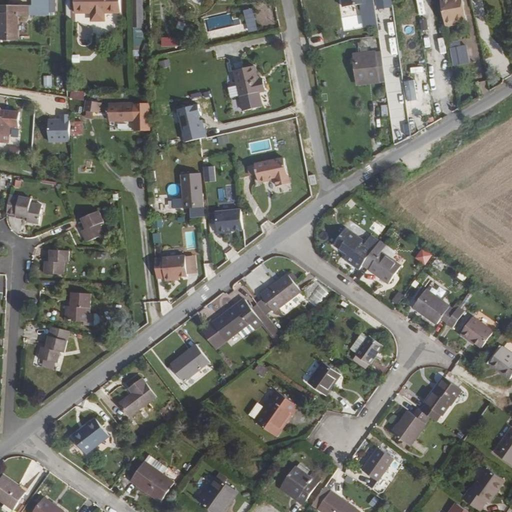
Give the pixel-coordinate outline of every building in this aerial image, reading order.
[(50,17),(49,0),(26,0),(26,7),(0,7),(0,42),(10,43),(10,42),(17,42),(18,17),(28,17),(50,17)] [(103,19),(103,14),(107,13),(107,0),(73,0),(74,14),(90,14),(90,20),(93,23),(101,22),(103,19)] [(119,13),(118,0),(107,0),(107,13),(119,13)] [(141,0),(133,0),(135,42),(144,41),(142,1),(141,0)] [(391,8),(389,0),(374,0),(376,11),(391,8)] [(414,0),(418,15),(424,14),(421,0),(414,0)] [(459,0),(442,0),(440,0),(444,26),(464,22),(459,0)] [(253,11),(244,12),(246,24),(255,23),(253,11)] [(418,30),(426,30),(427,20),(419,19),(418,30)] [(379,32),(383,46),(391,43),(387,30),(379,32)] [(177,37),(162,37),(162,46),(178,46),(177,37)] [(436,40),(439,54),(445,53),(442,38),(436,40)] [(144,41),(135,42),(135,50),(141,50),(144,41)] [(459,42),(450,44),(454,66),(464,65),(461,47),(460,47),(459,42)] [(356,44),(358,54),(367,53),(366,43),(356,44)] [(384,81),(380,51),(367,53),(358,54),(352,55),(356,85),(384,81)] [(170,59),(160,61),(161,69),(172,67),(170,59)] [(426,79),(425,63),(406,64),(406,80),(426,79)] [(255,67),(235,72),(244,113),(263,109),(259,94),(267,92),(264,81),(259,82),(255,67)] [(229,84),(235,112),(242,110),(236,83),(229,84)] [(98,104),(85,102),(86,114),(98,114),(98,104)] [(134,105),(109,106),(110,122),(135,122),(134,105)] [(202,105),(179,110),(184,133),(207,128),(202,105)] [(0,144),(8,145),(10,127),(19,128),(20,114),(2,112),(0,109),(0,144)] [(72,120),(72,136),(85,136),(86,120),(72,120)] [(230,146),(228,136),(218,138),(219,148),(230,146)] [(291,183),(285,158),(258,165),(262,182),(276,179),(278,186),(291,183)] [(215,167),(206,167),(207,182),(216,181),(215,167)] [(192,216),(204,216),(201,173),(183,174),(184,198),(174,199),(174,208),(184,207),(184,208),(191,208),(192,216)] [(311,176),(313,185),(320,183),(317,174),(311,176)] [(233,184),(226,185),(228,199),(236,197),(233,184)] [(29,197),(10,192),(6,209),(24,214),(23,218),(35,221),(39,204),(28,201),(29,197)] [(242,210),(217,212),(219,232),(220,232),(222,234),(227,233),(229,231),(233,230),(244,229),(242,210)] [(103,224),(99,213),(82,220),(87,230),(82,232),(87,244),(103,237),(99,227),(103,224)] [(360,270),(363,266),(380,242),(371,235),(366,242),(346,228),(334,246),(347,255),(345,259),(360,270)] [(154,234),(156,243),(163,241),(161,232),(154,234)] [(381,252),(386,246),(380,242),(363,266),(389,284),(401,267),(391,260),(381,252)] [(381,252),(391,260),(396,253),(386,246),(381,252)] [(70,254),(53,252),(52,264),(46,264),(46,275),(63,276),(64,266),(69,266),(70,254)] [(156,258),(158,279),(166,278),(166,282),(175,281),(175,277),(180,277),(188,276),(188,275),(187,257),(187,256),(156,258)] [(195,256),(187,257),(188,275),(196,274),(195,256)] [(276,314),(303,294),(288,275),(262,295),(264,299),(274,312),(276,314)] [(440,318),(447,323),(457,309),(427,288),(415,305),(438,321),(440,318)] [(94,293),(75,292),(75,306),(69,306),(68,321),(88,321),(88,313),(93,313),(94,293)] [(258,307),(266,317),(274,312),(264,299),(257,304),(258,307)] [(266,317),(258,307),(251,312),(243,301),(224,315),(224,314),(211,323),(204,329),(218,347),(237,333),(242,339),(246,337),(245,336),(254,330),(261,326),(276,346),(283,340),(266,317)] [(452,329),(466,309),(460,305),(457,309),(447,323),(446,325),(452,329)] [(482,347),(493,331),(473,316),(460,334),(469,340),(470,339),(482,347)] [(50,349),(45,348),(42,359),(59,362),(61,352),(67,353),(72,329),(55,326),(50,349)] [(218,347),(204,329),(201,331),(215,350),(218,347)] [(372,364),(386,346),(373,336),(372,337),(366,332),(354,349),(360,353),(359,355),(372,364)] [(183,382),(209,363),(196,346),(170,365),(183,382)] [(511,379),(511,377),(511,352),(503,346),(490,364),(511,379)] [(256,362),(251,369),(258,374),(264,367),(256,362)] [(333,386),(342,375),(325,362),(310,383),(328,396),(334,387),(333,386)] [(425,400),(426,401),(422,407),(431,413),(439,419),(443,413),(444,414),(462,390),(444,377),(434,391),(432,390),(425,400)] [(131,416),(157,396),(143,379),(131,388),(135,393),(121,403),(131,416)] [(277,437),(299,407),(278,391),(255,421),(277,437)] [(431,413),(422,407),(418,405),(414,411),(409,407),(392,429),(410,442),(431,413)] [(87,454),(110,437),(96,418),(73,435),(87,454)] [(511,433),(497,454),(511,465),(511,433)] [(376,482),(392,459),(376,447),(360,470),(376,482)] [(146,461),(164,474),(168,469),(150,456),(146,461)] [(161,503),(176,483),(164,474),(146,461),(131,482),(161,503)] [(311,472),(309,476),(295,467),(282,486),(297,496),(296,498),(303,504),(320,479),(311,472)] [(473,492),(471,491),(465,500),(480,511),(487,502),(489,503),(504,481),(489,470),(473,492)] [(0,500),(14,510),(27,493),(4,476),(0,481),(0,500)] [(229,499),(235,490),(217,477),(200,501),(215,511),(224,511),(232,501),(229,499)] [(359,511),(325,487),(313,504),(323,511),(359,511)] [(64,511),(45,499),(35,511),(64,511)]
